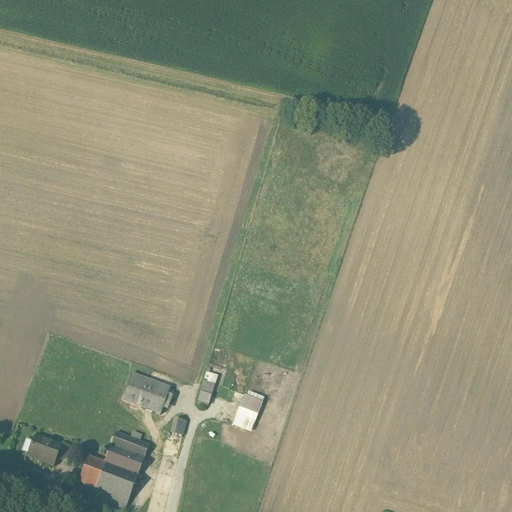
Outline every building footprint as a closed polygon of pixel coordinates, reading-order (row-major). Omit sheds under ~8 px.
[(209,364),(207,372),(220,375),(221,367),(209,364)] [(206,373),(197,403),(206,406),(216,377),(206,373)] [(170,389),(131,375),(121,402),(160,416),(170,389)] [(247,397),(243,396),(232,425),(251,432),(264,398),(249,393),(247,397)] [(185,423),(174,420),(170,433),(182,436),(185,423)] [(149,446),(115,434),(104,464),(137,477),(149,446)] [(60,447),(35,438),(27,457),(52,467),(57,456),(60,448),(60,447)] [(70,452),(60,448),(57,456),(67,460),(70,452)] [(104,464),(88,458),(78,484),(105,495),(127,503),(137,477),(104,464)] [(127,503),(105,495),(103,502),(125,510),(127,503)]
